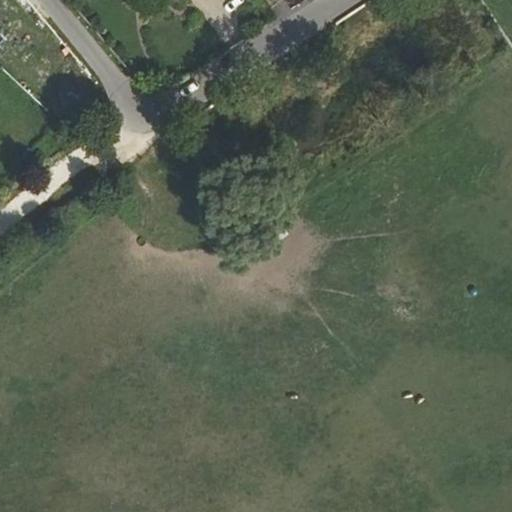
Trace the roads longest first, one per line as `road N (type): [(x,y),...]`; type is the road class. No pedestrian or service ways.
road 1 (residential): [(151,118),(330,0)]
road 2 (residential): [(0,235),(102,146),(151,118)]
road 3 (residential): [(151,118),(49,0)]
